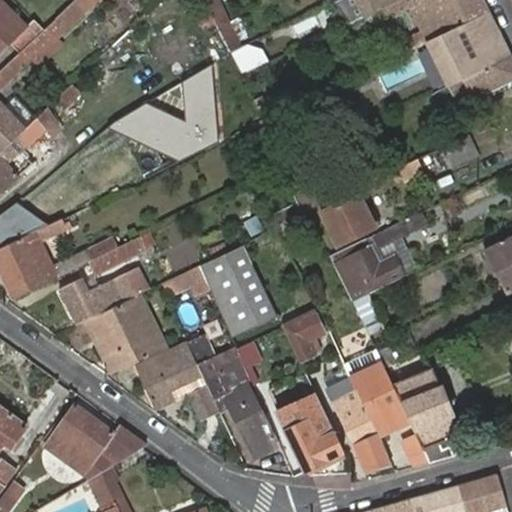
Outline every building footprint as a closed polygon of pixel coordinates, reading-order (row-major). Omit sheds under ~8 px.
[(39,64),(108,0),(75,0),(55,19),(44,30),(20,53),(0,70),(0,85),(33,56),(39,64)] [(0,0),(0,52),(11,43),(27,28),(25,27),(0,0)] [(203,0),(216,27),(229,21),(218,0),(203,0)] [(357,0),(365,16),(380,8),(396,0),(357,0)] [(396,0),(380,8),(384,15),(410,2),(417,17),(415,19),(420,31),(395,44),(400,54),(426,41),(488,10),(482,0),(396,0)] [(488,10),(426,41),(429,47),(435,43),(452,77),(445,80),(448,86),(510,56),(488,10)] [(11,43),(20,53),(44,30),(34,20),(25,27),(27,28),(11,43)] [(229,21),(216,27),(229,53),(241,46),(229,21)] [(511,59),(510,56),(448,86),(456,102),(471,96),(473,99),(511,79),(511,59)] [(147,102),(108,127),(180,162),(219,143),(215,64),(183,81),(185,122),(147,102)] [(72,84),(53,102),(62,111),(80,91),(72,84)] [(13,91),(0,103),(0,105),(24,130),(37,117),(13,91)] [(0,152),(24,130),(0,105),(0,152)] [(53,134),(63,124),(48,107),(38,117),(46,126),(53,134)] [(16,153),(46,126),(38,117),(37,117),(24,130),(0,152),(0,153),(7,161),(16,153)] [(271,126),(247,138),(252,149),(277,136),(271,126)] [(476,153),(467,135),(440,148),(449,166),(476,153)] [(16,153),(7,161),(0,153),(0,189),(18,174),(28,166),(16,153)] [(291,180),(300,200),(274,213),(278,222),(320,202),(320,199),(355,182),(347,164),(311,182),(306,172),(291,180)] [(359,194),(320,212),(336,246),(375,227),(359,194)] [(18,204),(0,216),(0,249),(49,226),(18,204)] [(419,212),(370,236),(376,249),(402,235),(425,224),(419,212)] [(49,226),(0,249),(0,270),(14,300),(92,261),(118,248),(113,238),(53,267),(41,243),(73,226),(71,222),(65,224),(62,219),(49,226)] [(132,229),(113,238),(118,248),(136,238),(132,229)] [(368,293),(417,269),(402,235),(376,249),(370,236),(330,256),(350,298),(352,301),(368,293)] [(511,236),(486,249),(506,292),(511,289),(511,236)] [(136,238),(118,248),(92,261),(97,272),(142,249),(136,238)] [(273,317),(240,249),(204,266),(234,335),(273,317)] [(139,268),(129,272),(139,294),(141,293),(149,289),(139,268)] [(87,319),(139,294),(129,272),(89,291),(83,278),(62,288),(78,323),(87,319)] [(167,349),(141,293),(139,294),(87,319),(97,339),(105,335),(113,350),(104,354),(113,374),(167,349)] [(361,321),(368,335),(384,327),(368,293),(352,301),(361,321)] [(282,325),(300,362),(314,355),(313,352),(319,349),(314,336),(322,331),(313,311),(282,325)] [(187,343),(196,362),(215,354),(206,333),(187,343)] [(97,339),(104,354),(113,350),(105,335),(97,339)] [(196,362),(187,343),(138,366),(156,407),(189,391),(206,383),(205,381),(196,362)] [(254,456),(279,444),(274,433),(270,435),(248,389),(253,387),(235,345),(215,354),(196,362),(205,381),(215,377),(227,400),(254,456)] [(345,366),(380,435),(409,420),(391,383),(384,368),(379,357),(355,369),(350,361),(344,363),(345,366)] [(430,463),(455,456),(450,446),(442,449),(439,442),(459,433),(432,367),(430,368),(413,374),(406,359),(392,366),(398,381),(391,383),(409,420),(417,437),(430,463)] [(390,463),(380,435),(345,366),(323,378),(327,391),(356,444),(367,469),(390,463)] [(217,406),(227,400),(215,377),(205,381),(206,383),(217,406)] [(217,406),(206,383),(189,391),(202,418),(219,411),(217,406)] [(304,470),(343,452),(314,391),(276,410),(304,470)] [(0,450),(6,442),(12,446),(27,425),(0,405),(0,450)] [(115,464),(142,448),(146,445),(120,426),(114,433),(77,406),(49,444),(89,473),(92,479),(100,474),(115,464)] [(404,443),(415,467),(430,463),(417,437),(404,443)] [(1,458),(0,459),(0,485),(6,491),(13,481),(20,472),(1,458)] [(115,464),(100,474),(117,504),(121,511),(131,511),(115,480),(121,477),(115,464)] [(92,479),(89,481),(100,511),(117,504),(100,474),(92,479)] [(498,475),(463,485),(470,511),(492,511),(509,505),(498,475)] [(0,498),(0,511),(6,511),(24,490),(13,481),(6,491),(0,498)] [(470,511),(463,485),(412,499),(416,511),(470,511)] [(416,511),(412,499),(396,504),(399,511),(416,511)]
